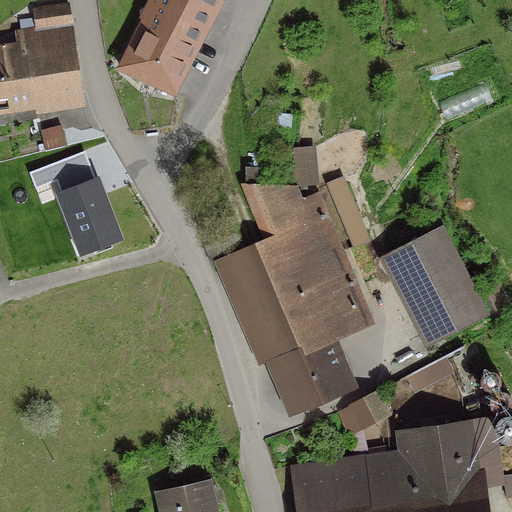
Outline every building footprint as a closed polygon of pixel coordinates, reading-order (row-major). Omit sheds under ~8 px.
[(159,0),(125,69),(167,90),(213,0),(159,0)] [(0,105),(5,105),(81,93),(67,4),(32,10),(33,20),(18,22),(20,33),(17,33),(17,36),(23,35),(24,42),(29,41),(29,44),(41,43),(39,33),(58,30),(59,38),(69,36),(71,46),(0,57),(0,105)] [(234,272),(293,412),(346,389),(340,374),(348,371),(342,356),(334,360),(325,338),(367,320),(315,195),(293,204),(295,185),(313,183),(310,148),(288,150),(291,187),(241,184),(262,239),(240,249),(234,235),(203,246),(210,262),(226,255),(228,259),(262,244),(268,258),(234,272)] [(99,178),(58,194),(82,254),(122,239),(99,178)] [(496,283),(471,296),(439,232),(383,260),(397,288),(408,283),(435,336),(480,313),(485,323),(509,310),(496,283)] [(377,397),(372,396),(338,411),(345,431),(384,412),(377,397)] [(511,502),(511,476),(505,477),(497,417),(400,431),(403,453),(297,468),(303,511),(488,511),(486,492),(510,489),(511,502)] [(230,511),(224,484),(164,498),(166,511),(230,511)]
